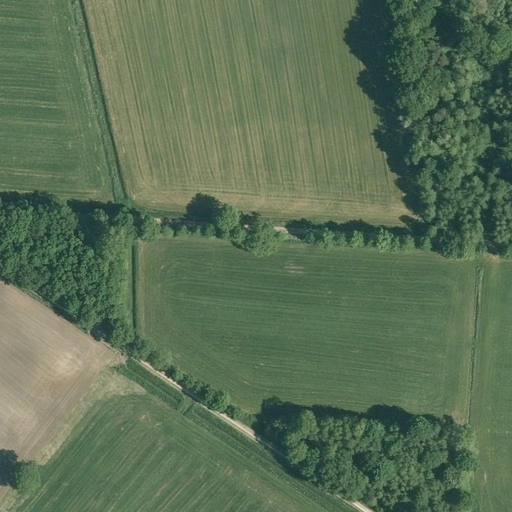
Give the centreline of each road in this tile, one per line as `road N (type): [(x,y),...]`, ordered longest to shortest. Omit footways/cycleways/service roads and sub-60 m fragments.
road 1 (track): [(377,511),(0,258)]
road 2 (unclassified): [(243,227),(511,244)]
road 3 (track): [(243,227),(0,211)]
